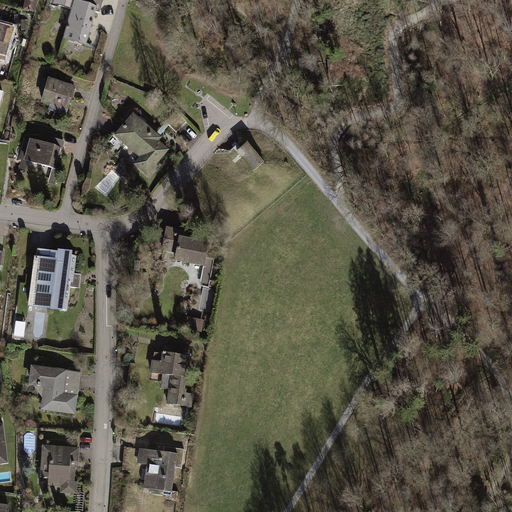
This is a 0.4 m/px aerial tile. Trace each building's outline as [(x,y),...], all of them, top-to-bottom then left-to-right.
[(37,0),(26,0),(24,11),(35,14),(37,0)] [(56,0),(57,1),(59,6),(73,10),(75,3),(96,9),(100,10),(103,1),(100,0),(87,0),(87,1),(85,0),(56,0)] [(75,3),(73,10),(65,39),(85,45),(91,24),(93,25),(93,22),(90,21),(91,18),(93,18),(96,9),(75,3)] [(6,27),(0,25),(0,59),(3,60),(4,61),(12,35),(4,33),(6,27)] [(74,87),(49,80),(43,103),(57,107),(55,111),(66,114),(69,104),(71,104),(75,89),(73,88),(74,87)] [(176,112),(166,122),(176,133),(187,122),(176,112)] [(160,138),(135,117),(118,137),(142,157),(136,164),(147,174),(167,150),(157,141),(160,138)] [(34,141),(37,142),(38,139),(26,135),(18,160),(21,161),(18,168),(25,170),(28,161),(34,141)] [(37,142),(34,141),(28,161),(53,168),(59,149),(61,150),(64,141),(50,137),(47,145),(37,142)] [(237,146),(253,168),(266,159),(250,137),(237,146)] [(168,213),(166,217),(180,222),(183,212),(174,209),(172,214),(168,213)] [(189,233),(167,229),(166,235),(158,234),(155,252),(163,254),(164,250),(177,253),(176,261),(204,266),(200,286),(204,287),(209,288),(215,259),(207,258),(209,244),(188,240),(189,233)] [(52,253),(39,251),(38,259),(36,258),(30,306),(67,310),(70,287),(77,288),(79,275),(71,274),(72,267),(74,268),(76,257),(51,254),(52,253)] [(26,323),(16,321),(14,336),(24,338),(26,323)] [(202,324),(191,322),(189,329),(201,331),(202,324)] [(163,354),(155,353),(152,373),(161,374),(172,376),(170,389),(168,404),(182,406),(183,402),(184,402),(185,398),(192,400),(193,396),(184,394),(186,377),(183,377),(184,368),(186,357),(166,355),(166,354),(163,353),(163,354)] [(41,385),(46,386),(45,400),(43,408),(73,412),(78,375),(33,369),(32,384),(37,385),(37,386),(41,386),(41,385)] [(172,376),(161,374),(159,388),(170,389),(172,376)] [(37,385),(32,384),(45,400),(46,386),(41,385),(41,386),(37,386),(37,385)] [(183,402),(182,406),(191,407),(192,400),(185,398),(184,402),(183,402)] [(46,446),(44,478),(49,479),(58,479),(57,483),(68,483),(68,482),(74,483),(76,448),(46,446)] [(162,456),(140,453),(139,463),(147,464),(146,469),(142,469),(141,479),(145,480),(144,488),(167,491),(170,491),(173,467),(174,460),(183,462),(184,450),(164,447),(162,456)] [(174,460),(173,467),(182,469),(183,462),(174,460)] [(58,479),(49,479),(48,486),(61,487),(61,492),(73,493),(74,483),(68,482),(68,483),(57,483),(58,479)] [(170,491),(167,491),(166,499),(177,501),(178,492),(170,491)]
